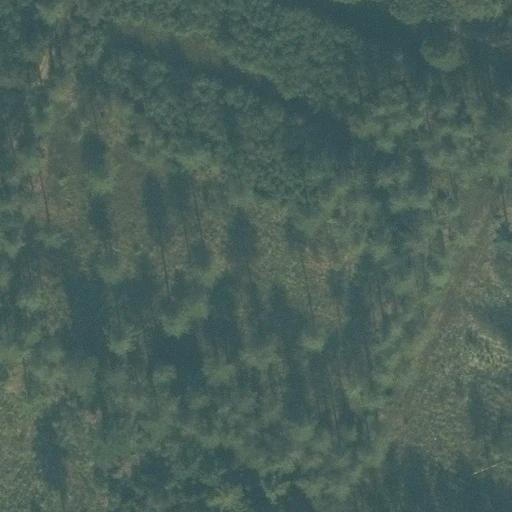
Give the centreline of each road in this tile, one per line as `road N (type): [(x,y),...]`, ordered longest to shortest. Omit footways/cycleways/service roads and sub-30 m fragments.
road 1 (track): [(0,179),(76,0)]
road 2 (track): [(396,0),(511,47)]
